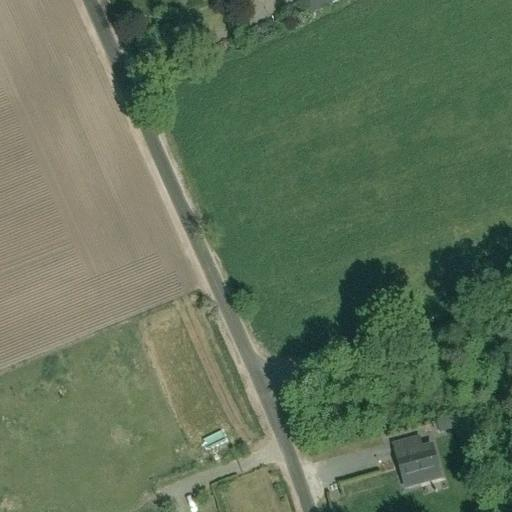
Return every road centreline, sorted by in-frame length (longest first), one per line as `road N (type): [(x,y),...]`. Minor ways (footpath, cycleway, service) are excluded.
road 1 (unclassified): [(309,511),(261,382),(89,0)]
road 2 (track): [(261,382),(511,313)]
